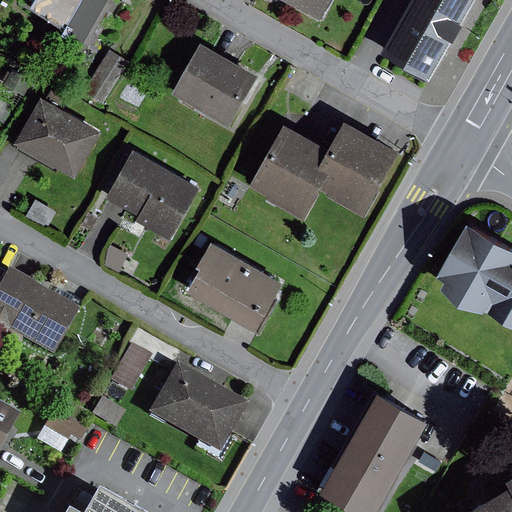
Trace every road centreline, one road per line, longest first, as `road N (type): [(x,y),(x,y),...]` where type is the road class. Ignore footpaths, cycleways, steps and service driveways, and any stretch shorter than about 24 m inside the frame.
road 1 (residential): [(309,400),(0,224)]
road 2 (tertiary): [(309,400),(463,146)]
road 3 (residential): [(463,146),(208,0)]
road 4 (tertiary): [(245,511),(309,400)]
